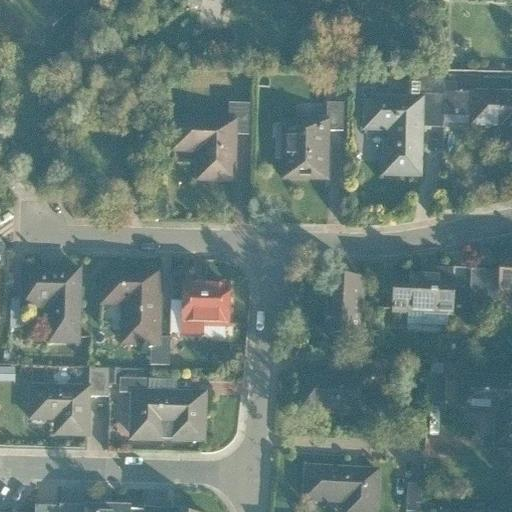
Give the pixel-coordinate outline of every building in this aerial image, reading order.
[(199,12),(203,0),(186,0),(184,7),(199,12)] [(511,158),(511,97),(470,97),(470,101),(470,130),(469,133),(498,133),(499,158),(511,158)] [(420,99),(420,103),(423,103),(422,134),(443,134),(443,130),(443,100),(420,99)] [(470,101),(443,100),(443,130),(470,130),(470,101)] [(422,134),(423,103),(420,103),(362,101),(361,138),(386,138),(386,146),(381,146),(380,184),(422,184),(422,134)] [(326,108),(325,126),(329,126),(329,137),(342,136),(343,109),(326,108)] [(228,109),(227,125),(236,125),(236,140),(251,140),(252,109),(228,109)] [(236,140),(236,125),(227,125),(170,124),(168,159),(194,160),(193,188),(236,189),(236,140)] [(329,137),(329,126),(325,126),(280,126),(280,187),(329,187),(329,137)] [(511,254),(500,254),(499,271),(498,294),(511,294),(511,254)] [(84,345),(84,266),(23,265),(22,299),(22,309),(26,309),(51,310),(51,345),(84,345)] [(165,337),(166,269),(103,267),(103,306),(124,306),(123,346),(154,346),(164,346),(165,337)] [(453,314),(455,268),(419,267),(419,274),(394,273),(392,314),(453,316),(453,314)] [(455,268),(453,314),(468,315),(469,300),(471,269),(455,268)] [(499,271),(471,269),(469,300),(498,302),(498,294),(499,271)] [(188,301),(188,284),(188,273),(175,273),(174,300),(188,301)] [(362,337),(364,276),(323,275),(320,335),(362,337)] [(232,327),(233,285),(188,284),(188,301),(187,326),(232,327)] [(22,309),(22,299),(13,299),(12,327),(25,327),(26,309),(22,309)] [(172,337),(165,337),(164,346),(154,346),(153,366),(172,366),(172,337)] [(91,369),(91,386),(93,386),(93,397),(110,397),(110,369),(91,369)] [(370,373),(298,371),(297,415),(368,418),(370,373)] [(511,451),(511,377),(462,375),(461,409),(495,411),(493,450),(511,451)] [(122,393),(133,392),(133,390),(150,389),(151,380),(122,379),(122,393)] [(93,397),(93,386),(91,386),(31,384),(31,422),(55,422),(55,437),(92,439),(93,397)] [(209,444),(210,391),(150,389),(133,390),(133,392),(131,441),(209,444)] [(378,511),(381,469),(303,465),(301,503),(342,505),(341,511),(378,511)]
